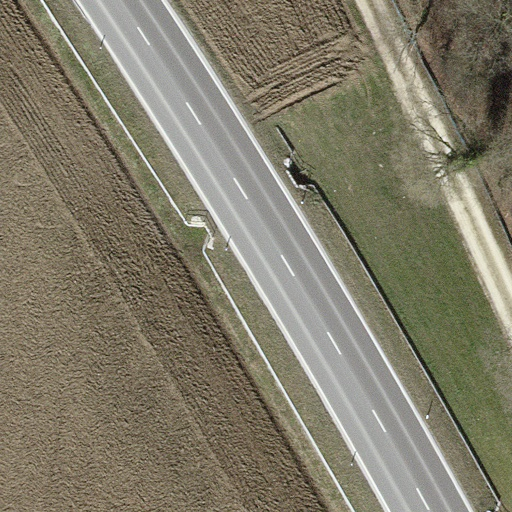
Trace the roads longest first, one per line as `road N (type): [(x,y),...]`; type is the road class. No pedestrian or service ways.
road 1 (secondary): [(112,0),(438,511)]
road 2 (track): [(511,310),(380,0)]
